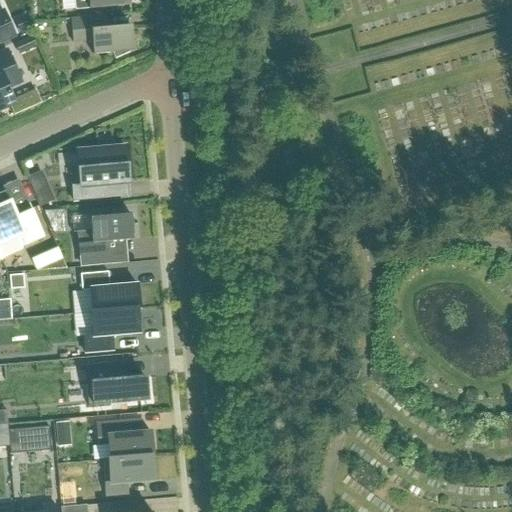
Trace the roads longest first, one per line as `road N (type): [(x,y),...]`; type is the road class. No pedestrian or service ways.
road 1 (unclassified): [(207,511),(170,80)]
road 2 (residential): [(0,155),(170,80)]
